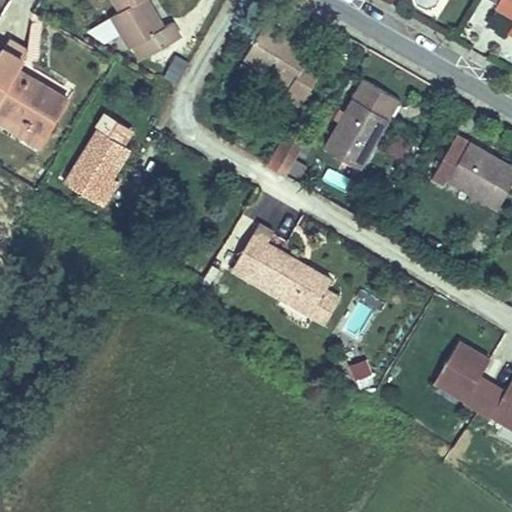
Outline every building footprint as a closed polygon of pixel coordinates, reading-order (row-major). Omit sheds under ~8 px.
[(130,8),(125,0),(84,0),(99,27),(92,33),(108,63),(118,57),(129,74),(162,56),(150,35),(141,41),(123,12),(130,8)] [(511,17),(511,18),(511,17),(511,7),(499,0),(492,0),(479,22),(501,36),(491,52),(511,64),(511,17)] [(298,69),(249,38),(230,70),(281,99),(274,113),(288,123),(312,85),(294,75),(298,69)] [(0,137),(28,154),(50,116),(13,96),(0,88),(0,86),(4,79),(0,77),(0,137)] [(0,86),(0,88),(13,96),(19,87),(4,79),(0,86)] [(330,174),(365,196),(402,128),(366,108),(330,174)] [(101,125),(91,140),(110,152),(120,137),(101,125)] [(53,188),(86,208),(102,183),(118,157),(110,152),(91,140),(84,135),(53,188)] [(28,154),(0,137),(0,150),(23,164),(28,154)] [(277,139),(254,177),(273,188),(283,169),(295,150),(277,139)] [(502,182),(444,150),(420,190),(434,199),(440,189),(482,215),(502,182)] [(102,183),(86,208),(94,212),(109,188),(102,183)] [(245,238),(220,280),(302,328),(317,303),(322,293),(256,254),(261,247),(245,238)] [(317,303),(302,328),(311,334),(326,308),(317,303)] [(451,354),(429,388),(457,407),(453,414),(451,418),(477,435),(479,430),(486,420),(511,437),(511,393),(506,389),(495,405),(469,389),(479,372),(451,354)] [(457,407),(429,388),(424,395),(453,414),(457,407)] [(511,437),(486,420),(479,430),(510,450),(511,446),(511,437)]
